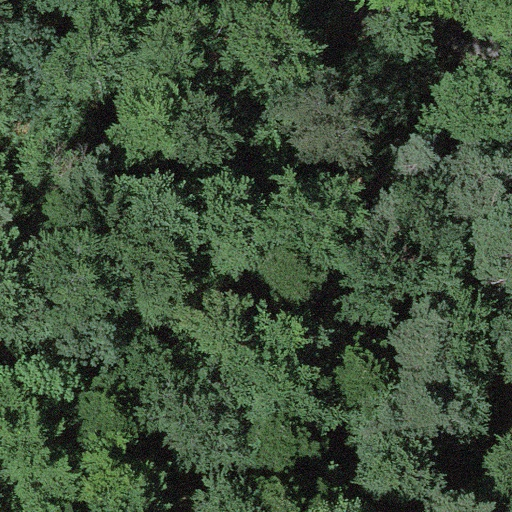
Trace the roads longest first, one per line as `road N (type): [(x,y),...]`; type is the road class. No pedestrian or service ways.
road 1 (track): [(191,511),(511,452)]
road 2 (unclassified): [(353,0),(511,44)]
